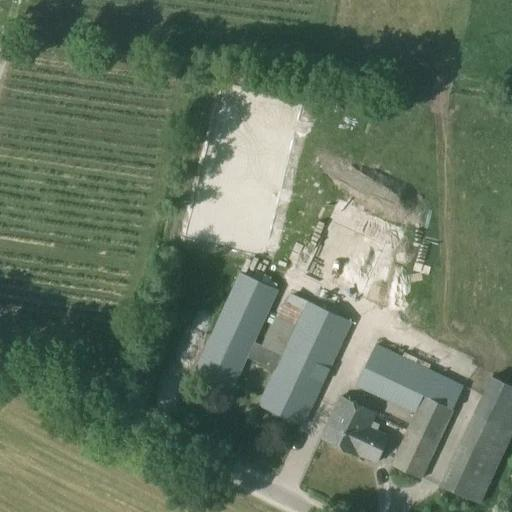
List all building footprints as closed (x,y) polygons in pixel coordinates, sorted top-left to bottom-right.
[(255,342),(280,289),(242,273),(194,375),(231,392),(247,357),(274,370),(259,405),(303,425),(353,321),(305,300),(281,354),(255,342)] [(392,378),(402,357),(376,345),(356,386),(382,399),(392,378)] [(392,378),(426,394),(435,374),(402,357),(392,378)] [(426,394),(392,378),(382,399),(415,415),(392,465),(422,479),(463,387),(435,374),(426,394)] [(481,503),(511,435),(511,384),(492,376),(476,412),(481,415),(448,488),(481,503)] [(351,432),(363,405),(341,396),(322,439),(348,451),(356,434),(351,432)] [(378,463),(389,436),(372,427),(378,412),(363,405),(351,432),(356,434),(348,451),(357,455),(358,454),(378,463)]
